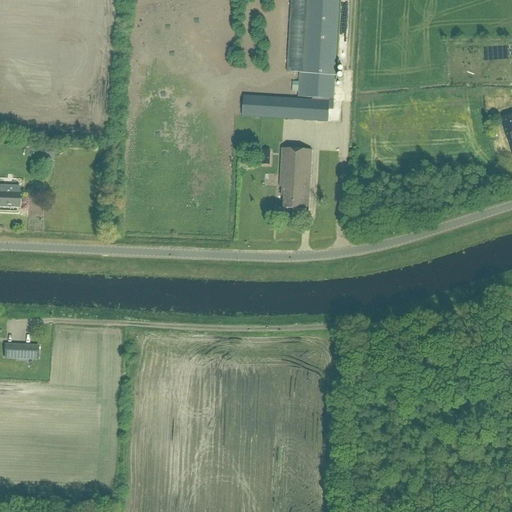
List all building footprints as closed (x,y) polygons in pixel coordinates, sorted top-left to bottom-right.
[(304,73),(304,74),(300,74),(299,83),(293,82),(292,92),(299,92),(298,98),(333,100),(338,0),(290,0),(286,72),(304,73)] [(296,99),(244,96),(242,118),(336,123),(337,102),(296,99)] [(511,114),(500,118),(506,138),(511,155),(511,114)] [(312,150),(282,149),(280,187),(282,187),(282,197),(284,197),(283,209),(303,210),(308,210),(312,150)] [(43,182),(41,176),(26,180),(28,186),(43,182)] [(19,187),(6,187),(6,193),(0,192),(0,206),(18,207),(19,193),(19,187)] [(31,343),(5,342),(5,355),(30,356),(31,343)]
